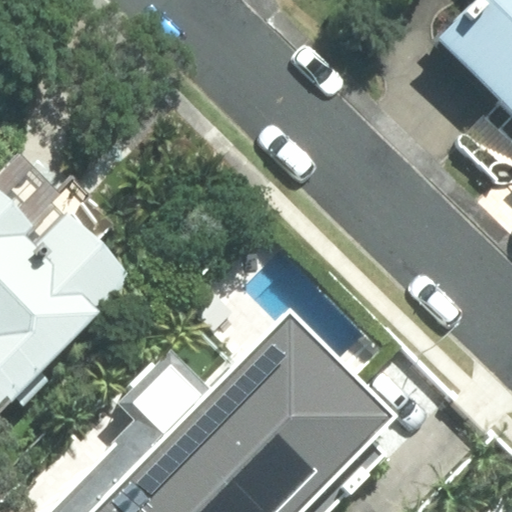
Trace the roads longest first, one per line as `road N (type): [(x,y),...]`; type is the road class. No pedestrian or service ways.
road 1 (residential): [(180,0),(511,328)]
road 2 (unknown): [(362,511),(511,366)]
